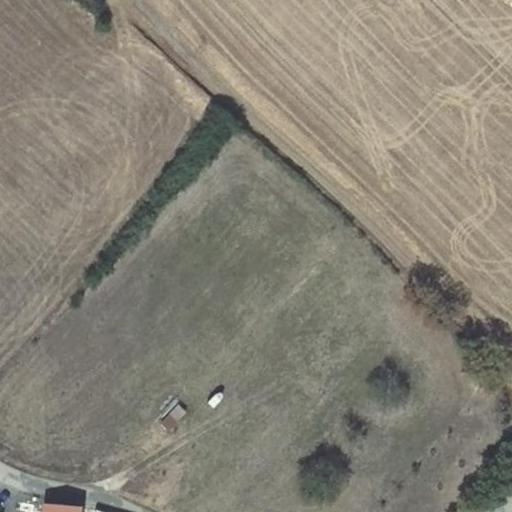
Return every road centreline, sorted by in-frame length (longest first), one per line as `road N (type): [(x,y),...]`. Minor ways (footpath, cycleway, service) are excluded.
road 1 (track): [(113,0),(167,38),(341,196),(511,364)]
road 2 (unclassified): [(132,511),(0,467)]
